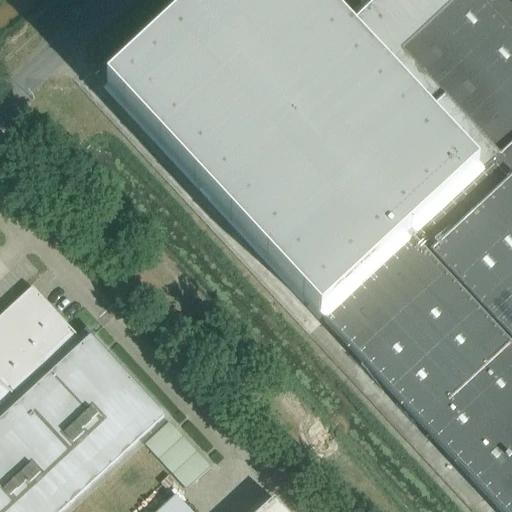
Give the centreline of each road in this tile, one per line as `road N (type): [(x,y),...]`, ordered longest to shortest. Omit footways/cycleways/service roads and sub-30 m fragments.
road 1 (unknown): [(218,511),(234,484),(223,442),(0,200)]
road 2 (unclassified): [(0,102),(110,0)]
